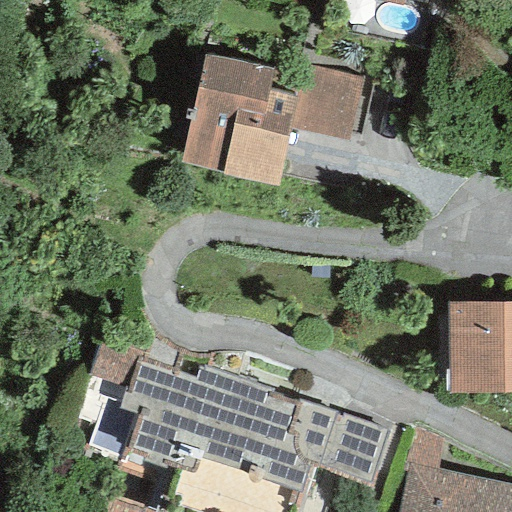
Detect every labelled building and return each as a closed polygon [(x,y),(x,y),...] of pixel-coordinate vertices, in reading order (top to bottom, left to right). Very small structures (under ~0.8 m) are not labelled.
[(399,0),(354,0),(396,11),(399,0)] [(286,71),(192,49),(166,158),(257,179),(270,127),(348,145),(365,75),(294,58),(286,71)] [(511,287),(453,286),(452,374),(511,374),(511,287)] [(350,434),(106,359),(78,450),(132,466),(116,511),(278,511),(294,467),(338,480),(350,434)] [(511,511),(511,482),(414,457),(399,511),(511,511)]
